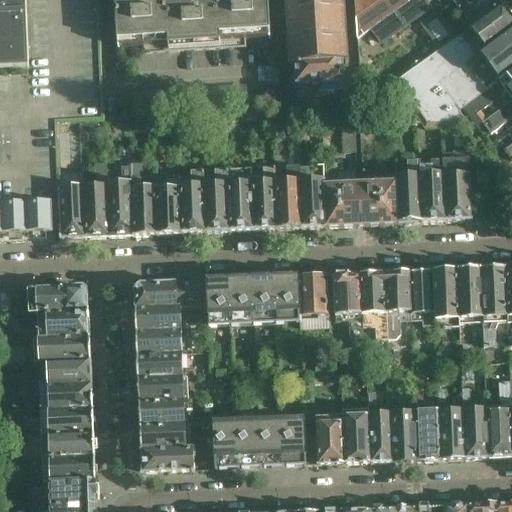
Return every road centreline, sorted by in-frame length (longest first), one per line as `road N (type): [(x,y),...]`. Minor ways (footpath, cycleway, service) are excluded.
road 1 (residential): [(121,511),(121,501),(511,485)]
road 2 (residential): [(511,246),(114,264)]
